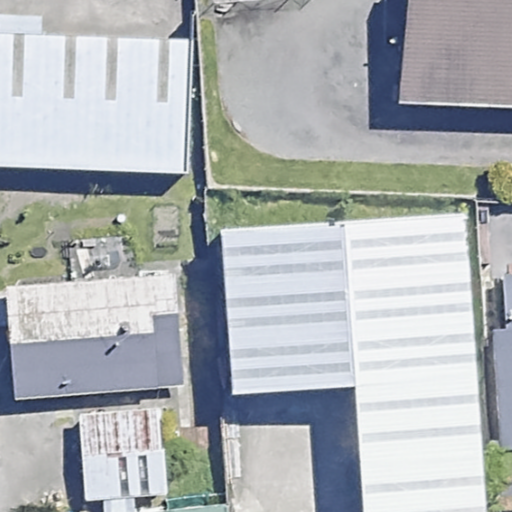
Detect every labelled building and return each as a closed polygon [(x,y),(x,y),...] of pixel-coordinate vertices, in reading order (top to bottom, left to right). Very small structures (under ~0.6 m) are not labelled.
[(511,0),(386,0),(381,108),(511,114),(511,0)] [(193,48),(0,38),(0,157),(187,166),(193,48)] [(363,412),(364,511),(484,511),(484,508),(480,277),(472,277),(471,207),(404,208),(404,230),(222,233),(225,414),(363,412)] [(511,276),(480,277),(484,508),(511,507),(511,276)] [(168,350),(22,353),(23,401),(169,398),(168,350)] [(159,410),(77,414),(82,506),(164,501),(159,410)]
